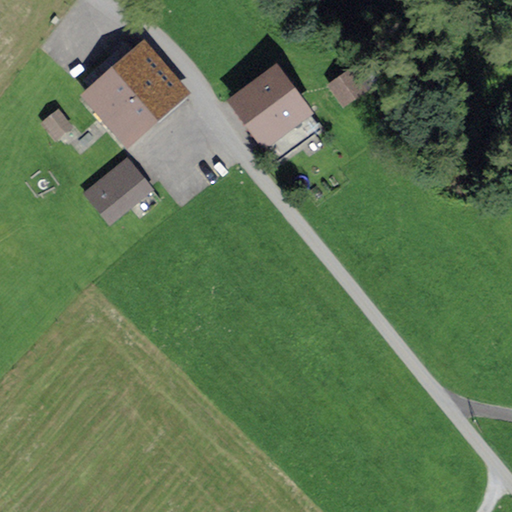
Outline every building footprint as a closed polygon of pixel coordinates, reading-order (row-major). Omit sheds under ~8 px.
[(147,49),(90,99),(129,143),(186,94),(147,49)] [(344,69),(328,80),(344,102),(360,91),(344,69)] [(279,74),(240,104),(279,155),(318,126),(279,74)] [(58,120),(46,129),(56,142),(69,132),(58,120)] [(131,165),(89,195),(113,227),(154,197),(131,165)]
